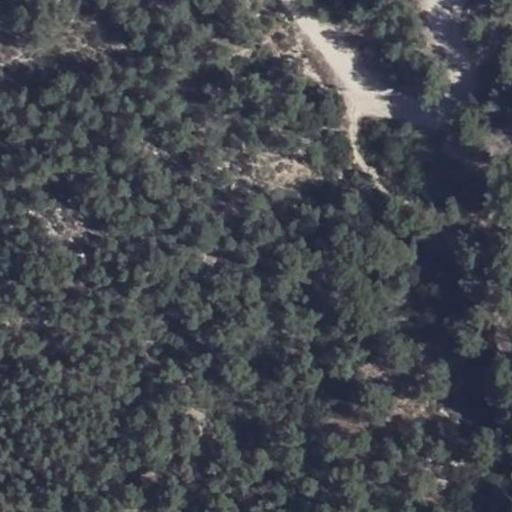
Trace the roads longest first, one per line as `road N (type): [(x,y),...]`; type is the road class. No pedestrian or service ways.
road 1 (track): [(511,368),(491,297),(474,271),(362,158),(354,131),(362,85)]
road 2 (track): [(296,0),(362,85),(390,110),(420,117),(447,114),(463,98),(469,73),(451,30),(453,0)]
